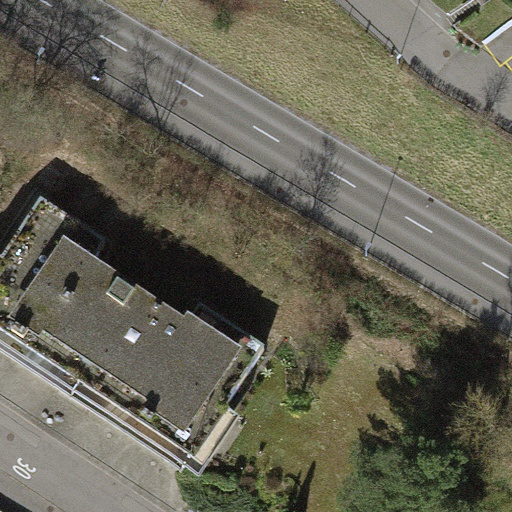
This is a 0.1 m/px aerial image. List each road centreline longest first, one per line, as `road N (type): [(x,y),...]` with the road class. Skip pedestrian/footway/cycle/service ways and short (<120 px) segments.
road 1 (secondary): [(42,0),(511,275)]
road 2 (residential): [(376,0),(511,107)]
road 3 (residential): [(120,511),(0,430)]
